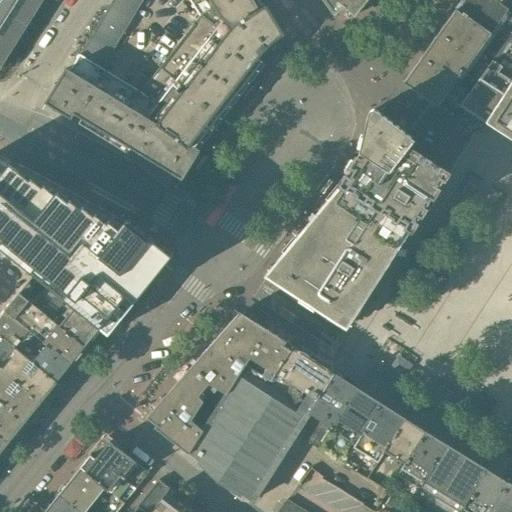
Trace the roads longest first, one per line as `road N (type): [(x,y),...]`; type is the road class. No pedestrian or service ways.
road 1 (residential): [(91,396),(220,252),(145,192),(14,118)]
road 2 (residential): [(240,511),(91,396)]
road 3 (residential): [(0,503),(91,396)]
road 4 (residential): [(14,118),(86,0)]
